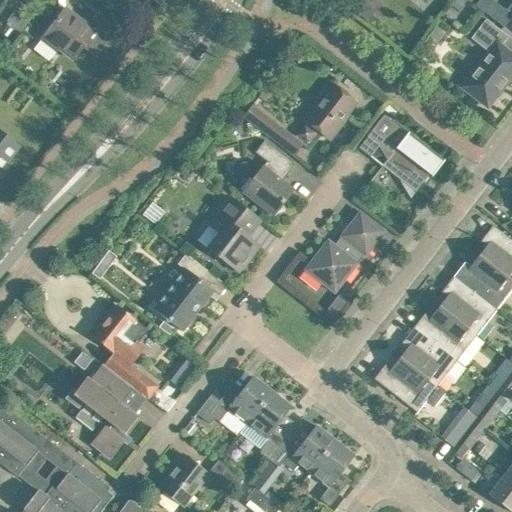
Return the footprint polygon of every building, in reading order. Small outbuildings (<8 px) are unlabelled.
[(364,0),(352,0),(346,8),(365,23),(376,9),(364,0)] [(454,0),(451,5),(459,11),(467,0),(454,0)] [(511,3),(506,11),(491,0),(479,0),(475,6),(503,28),(511,17),(511,3)] [(116,30),(91,10),(82,22),(65,9),(43,37),(72,60),(82,47),(95,58),(116,30)] [(16,12),(5,25),(19,35),(29,22),(16,12)] [(487,108),(511,76),(511,54),(501,46),(508,37),(485,20),(470,39),(488,52),(460,88),(487,108)] [(435,26),(427,36),(437,44),(445,34),(435,26)] [(23,49),(11,50),(12,65),(24,64),(23,49)] [(341,124),(356,103),(330,83),(315,102),(317,103),(303,120),(330,141),(342,125),(341,124)] [(280,128),(252,106),(243,117),(272,139),(280,128)] [(444,161),(408,133),(407,134),(383,115),(366,137),(367,138),(371,134),(381,142),(378,146),(382,153),(384,150),(390,155),(386,160),(410,198),(415,192),(415,193),(432,171),(434,173),(433,173),(434,174),(444,161)] [(300,125),(292,134),(308,147),(315,137),(300,125)] [(0,168),(10,156),(17,147),(0,133),(0,168)] [(281,182),(295,164),(264,141),(255,153),(267,162),(243,193),(273,215),(275,212),(282,209),(281,204),(292,190),(281,182)] [(247,238),(260,221),(230,198),(211,223),(221,230),(207,249),(238,273),(258,247),(247,238)] [(334,294),(357,264),(355,262),(362,254),(365,257),(385,232),(359,212),(340,237),(342,239),(336,247),(327,240),(304,270),(334,294)] [(511,240),(492,226),(484,236),(490,241),(478,256),(511,282),(511,240)] [(116,257),(109,252),(92,274),(99,279),(116,257)] [(182,332),(213,291),(205,284),(212,275),(185,254),(177,265),(184,270),(153,310),(182,332)] [(511,289),(511,282),(478,256),(466,271),(461,267),(453,277),(496,311),(511,289)] [(496,311),(453,277),(445,287),(450,292),(438,307),(476,336),(496,311)] [(130,365),(143,348),(137,343),(148,331),(117,306),(92,338),(112,354),(103,365),(130,385),(144,397),(147,399),(157,387),(130,365)] [(476,336),(438,307),(426,322),(421,318),(413,328),(456,361),(476,336)] [(163,321),(158,327),(169,335),(173,330),(163,321)] [(456,361),(413,328),(405,338),(411,343),(399,358),(436,387),(437,387),(456,361)] [(473,356),(492,372),(504,357),(485,342),(473,356)] [(83,352),(74,363),(84,371),(94,359),(83,352)] [(436,387),(399,358),(387,373),(382,369),(373,380),(416,413),(426,400),(434,407),(445,393),(437,387),(436,387)] [(136,417),(117,402),(130,385),(103,365),(102,364),(101,365),(102,366),(90,382),(87,379),(77,392),(73,389),(65,399),(78,409),(83,402),(112,425),(108,431),(105,428),(92,444),(110,458),(122,442),(119,439),(123,433),(124,434),(125,433),(124,433),(136,417)] [(496,376),(488,386),(495,392),(503,381),(496,376)] [(247,424),(271,392),(252,378),(234,400),(225,393),(221,397),(219,401),(211,395),(196,414),(209,425),(214,418),(219,422),(228,410),(247,424)] [(222,383),(215,392),(221,397),(225,393),(228,388),(222,383)] [(476,416),(495,392),(488,386),(487,386),(468,410),(476,416)] [(272,431),(290,407),(271,392),(247,424),(239,434),(261,451),(260,453),(269,461),(284,440),(272,431)] [(506,401),(499,396),(491,405),(498,411),(506,401)] [(77,463),(2,405),(0,407),(0,464),(17,477),(26,466),(27,466),(37,453),(59,470),(67,476),(77,463)] [(484,430),(498,411),(491,405),(477,425),(484,430)] [(196,429),(189,423),(182,432),(189,438),(196,429)] [(469,449),(484,430),(477,425),(462,444),(469,449)] [(310,473),(334,441),(315,426),(297,450),(284,440),(269,461),(279,468),(282,464),(293,472),(299,464),(310,473)] [(449,432),(443,440),(453,447),(459,440),(449,432)] [(335,480),(353,456),(334,441),(310,473),(329,487),(319,499),(329,507),(344,487),(335,480)] [(462,457),(469,449),(462,444),(456,452),(462,457)] [(182,507),(208,474),(183,455),(173,467),(175,468),(159,489),(163,492),(156,500),(158,503),(169,511),(170,511),(172,511),(179,504),(182,507)] [(462,459),(454,468),(470,481),(478,471),(462,459)] [(243,479),(218,460),(210,470),(234,490),(243,479)] [(75,511),(26,511),(24,510),(22,511),(100,511),(113,496),(107,491),(109,488),(77,463),(67,476),(59,470),(49,483),(52,486),(48,490),(75,511)] [(511,482),(511,464),(503,476),(511,482)] [(509,511),(511,511),(511,482),(503,476),(488,495),(509,511)] [(285,511),(279,507),(254,488),(246,499),(260,510),(258,511),(285,511)] [(75,511),(48,490),(44,496),(37,490),(23,509),(24,510),(26,511),(75,511)]
